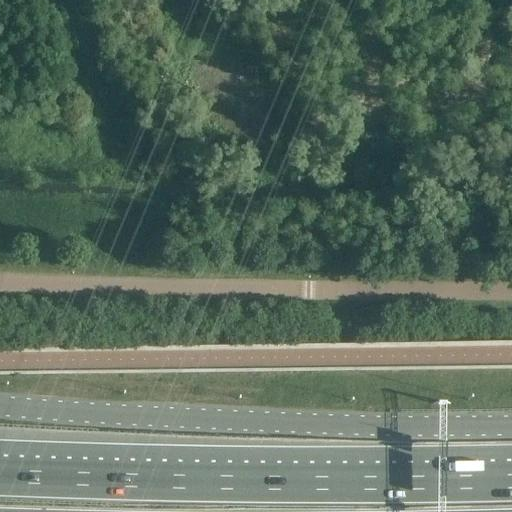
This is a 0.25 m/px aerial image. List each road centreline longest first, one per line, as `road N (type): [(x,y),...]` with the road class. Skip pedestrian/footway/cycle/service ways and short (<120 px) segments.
road 1 (unclassified): [(0,406),(287,426),(511,427)]
road 2 (unclassified): [(511,291),(0,284)]
road 3 (motorway): [(511,475),(0,469)]
road 4 (track): [(273,53),(377,108),(511,87)]
